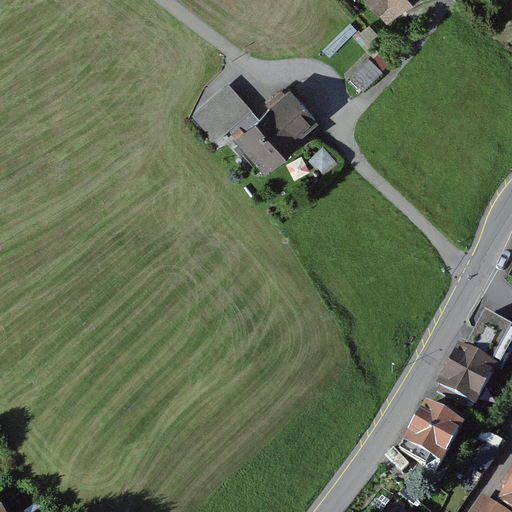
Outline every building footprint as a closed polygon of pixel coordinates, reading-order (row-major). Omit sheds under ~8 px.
[(368,0),(385,18),(397,7),(396,6),(402,0),(368,0)] [(370,57),(352,74),(364,87),(383,70),(370,57)] [(294,92),(239,137),(266,170),(321,126),(294,92)] [(440,388),(437,393),(466,409),(469,405),(474,408),(496,369),(492,367),(511,332),(511,331),(486,316),(465,352),(460,349),(438,387),(440,388)] [(440,414),(426,406),(400,452),(434,473),(439,466),(440,466),(466,420),(445,407),(440,414)] [(508,495),(503,503),(511,509),(511,477),(502,491),(508,495)]
